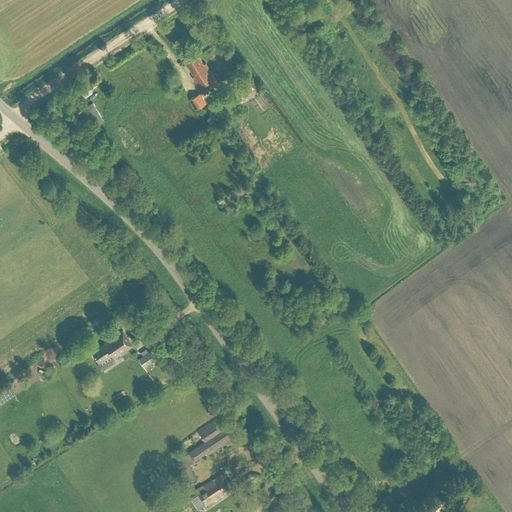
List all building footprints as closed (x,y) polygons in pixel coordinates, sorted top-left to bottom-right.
[(202,91),(219,81),(207,62),(204,64),(196,52),(185,59),(195,75),(193,76),(202,91)] [(249,77),(234,88),(242,98),(256,88),(249,77)] [(88,87),(77,94),(81,100),(92,92),(88,87)] [(191,97),(198,108),(207,102),(200,91),(191,97)] [(104,343),(97,348),(93,350),(100,361),(111,354),(114,357),(132,345),(122,330),(104,342),(104,343)] [(157,347),(139,358),(147,370),(164,358),(157,347)] [(188,454),(194,461),(207,452),(207,453),(232,435),(218,416),(197,431),(205,441),(188,454)] [(203,484),(195,489),(197,492),(202,500),(205,504),(214,499),(215,500),(231,489),(221,473),(204,485),(203,484)] [(198,509),(205,504),(202,500),(197,492),(190,497),(198,509)] [(433,497),(417,508),(419,511),(429,511),(439,505),(433,497)]
